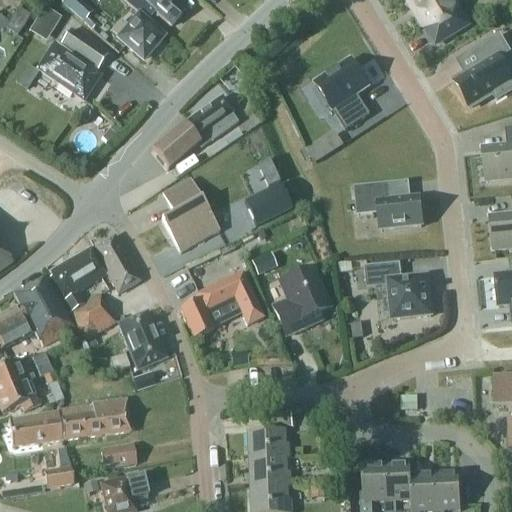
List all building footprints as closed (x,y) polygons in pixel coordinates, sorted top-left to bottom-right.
[(77,0),(61,0),(58,3),(80,22),(90,11),(77,0)] [(175,0),(140,0),(132,10),(148,23),(154,15),(170,29),(185,11),(174,1),(175,0)] [(437,45),(464,29),(454,13),(457,11),(454,0),(407,0),(425,30),(428,29),(437,45)] [(52,33),(61,20),(45,10),(44,9),(35,22),(38,24),(52,33)] [(17,14),(6,31),(15,37),(27,20),(17,14)] [(120,23),(111,34),(142,61),(152,49),(156,49),(159,44),(159,41),(161,39),(138,18),(128,29),(120,23)] [(36,72),(82,104),(100,78),(93,74),(95,71),(97,72),(106,58),(69,33),(60,47),(62,48),(60,51),(53,46),(36,72)] [(465,59),(472,72),(453,83),(469,110),(493,96),(496,101),(511,90),(511,86),(496,60),(506,53),(498,39),(465,59)] [(350,62),(313,86),(331,113),(333,112),(337,119),(336,120),(344,133),(369,117),(361,104),(359,104),(355,97),(368,89),(350,62)] [(238,123),(220,99),(192,119),(196,125),(188,132),(183,126),(151,153),(167,172),(197,147),(200,151),(211,143),(238,123)] [(506,149),(481,151),(485,184),(511,181),(511,130),(504,131),(506,149)] [(315,165),(328,156),(322,145),(308,154),(315,165)] [(160,223),(179,256),(218,234),(189,182),(161,197),(172,217),(160,223)] [(378,215),(380,233),(421,228),(418,199),(388,202),(387,186),(354,189),(356,217),(378,215)] [(511,217),(489,220),(492,253),(511,250),(511,217)] [(113,238),(91,251),(106,277),(117,297),(139,284),(113,238)] [(0,272),(12,264),(0,246),(0,272)] [(48,280),(69,316),(83,307),(76,296),(106,277),(91,251),(75,260),(71,258),(66,261),(67,265),(53,273),(55,277),(48,280)] [(254,274),(265,270),(260,259),(249,264),(254,274)] [(387,288),(391,322),(431,318),(427,278),(401,281),(400,265),(364,269),(366,291),(387,288)] [(318,316),(329,311),(312,270),(279,285),(286,302),(271,309),(284,339),(321,323),(318,316)] [(511,327),(511,326),(511,275),(494,278),(498,309),(510,308),(511,327)] [(195,297),(198,302),(179,311),(193,341),(213,332),(212,331),(225,325),(228,317),(224,307),(234,302),(246,329),(263,321),(241,276),(195,297)] [(18,307),(0,317),(0,353),(34,336),(41,349),(74,331),(45,279),(13,298),(18,307)] [(99,298),(83,307),(69,316),(84,342),(114,325),(99,298)] [(146,315),(117,327),(136,373),(165,361),(146,315)] [(352,341),(362,339),(360,324),(350,326),(352,341)] [(273,353),(280,350),(274,337),(267,340),(273,353)] [(231,369),(247,367),(245,354),(229,356),(231,369)] [(13,363),(4,367),(0,368),(0,396),(24,387),(34,382),(29,372),(19,376),(13,363)] [(47,363),(34,368),(39,380),(42,378),(51,374),(47,363)] [(55,373),(51,374),(42,378),(46,388),(47,387),(55,384),(59,383),(55,373)] [(511,378),(493,379),(494,410),(511,409),(511,422),(507,422),(508,453),(511,452),(511,378)] [(29,400),(24,387),(0,396),(0,413),(1,416),(20,408),(23,414),(38,408),(34,398),(29,400)] [(58,412),(62,443),(129,434),(125,402),(92,406),(92,409),(86,410),(86,409),(58,412)] [(7,422),(11,449),(61,443),(57,415),(7,422)] [(292,428),(291,416),(267,417),(268,429),(292,428)] [(247,434),(249,461),(289,460),(288,432),(247,434)] [(100,452),(103,472),(135,467),(132,447),(100,452)] [(64,452),(56,453),(58,472),(70,471),(69,465),(65,459),(64,452)] [(290,488),(289,460),(249,461),(250,490),(290,488)] [(318,471),(328,470),(328,460),(318,461),(318,471)] [(385,466),(387,504),(383,505),(383,511),(395,511),(395,504),(411,503),(410,477),(410,465),(385,466)] [(371,511),(371,505),(383,505),(387,504),(385,466),(361,467),(363,504),(359,504),(359,511),(371,511)] [(42,475),(45,492),(73,488),(70,471),(58,472),(42,475)] [(460,511),(458,475),(434,476),(435,511),(460,511)] [(435,511),(434,476),(410,477),(411,503),(410,511),(435,511)] [(147,499),(142,478),(100,488),(105,511),(132,511),(131,503),(147,499)] [(84,496),(99,492),(96,482),(81,486),(84,496)] [(291,511),(290,488),(250,490),(250,511),(291,511)] [(310,497),(324,496),(324,488),(309,489),(310,497)]
